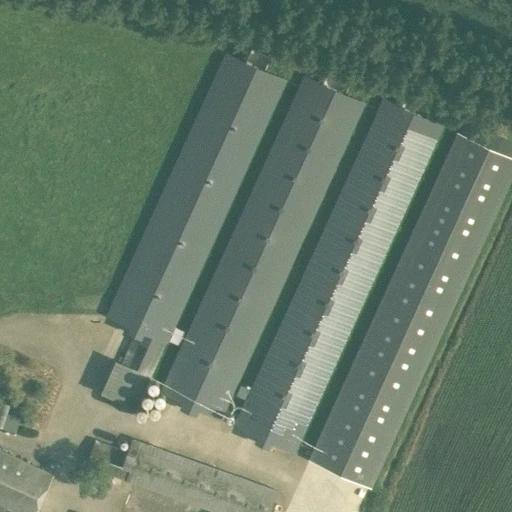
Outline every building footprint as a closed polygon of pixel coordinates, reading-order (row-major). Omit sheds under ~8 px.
[(125,332),(132,335),(104,402),(133,414),(286,79),(223,52),(104,316),(128,326),(125,332)] [(302,74),(158,392),(181,402),(179,408),(195,415),(198,409),(220,419),(364,102),(302,74)] [(381,97),(232,425),(255,436),(252,442),(268,449),(271,443),(293,452),(443,125),(381,97)] [(370,487),(511,174),(511,156),(457,132),(309,459),(370,487)] [(0,425),(15,431),(20,415),(0,408),(0,425)] [(131,438),(127,451),(94,439),(84,466),(212,511),(269,511),(277,490),(131,438)] [(0,511),(5,511),(7,508),(16,511),(34,511),(51,474),(0,450),(0,511)]
